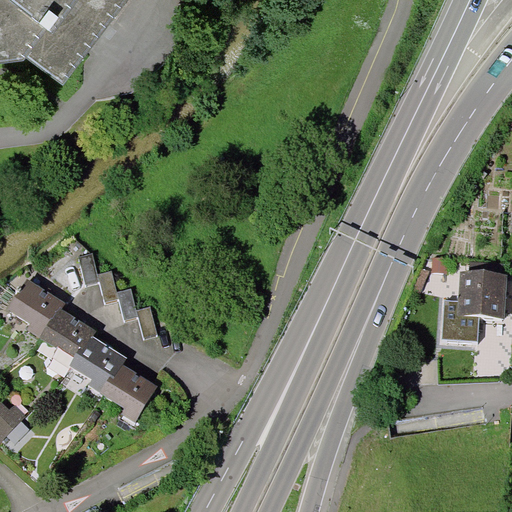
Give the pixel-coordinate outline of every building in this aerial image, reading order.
[(0,0),(0,64),(22,61),(26,58),(65,85),(129,0),(0,0)] [(86,287),(100,284),(98,274),(93,254),(79,257),(86,287)] [(448,258),(433,258),(432,273),(447,273),(448,258)] [(478,342),(479,317),(504,318),(507,273),(460,270),(458,301),(444,300),(442,340),(478,342)] [(105,305),(120,301),(117,292),(112,271),(98,274),(100,284),(105,305)] [(60,308),(61,309),(65,302),(49,292),(52,287),(44,282),(41,287),(27,279),(8,310),(30,323),(26,329),(39,337),(50,320),(52,321),(60,308)] [(125,322),(139,318),(137,310),(131,289),(117,292),(120,301),(125,322)] [(158,336),(151,306),(137,310),(139,318),(144,339),(158,336)] [(93,336),(97,331),(80,321),(83,316),(75,311),(72,316),(61,309),(60,308),(52,321),(50,320),(39,337),(57,348),(58,347),(74,356),(80,347),(84,349),(93,335),(93,336)] [(114,379),(123,365),(127,358),(104,344),(107,337),(97,331),(93,336),(93,335),(84,349),(80,347),(74,356),(69,365),(92,379),(88,385),(100,393),(110,377),(114,379)] [(134,423),(157,386),(123,365),(114,379),(110,377),(100,393),(126,408),(122,415),(134,423)] [(1,402),(0,403),(0,441),(0,442),(7,436),(21,421),(27,415),(15,404),(9,410),(1,402)] [(29,429),(21,421),(7,436),(15,444),(29,429)]
